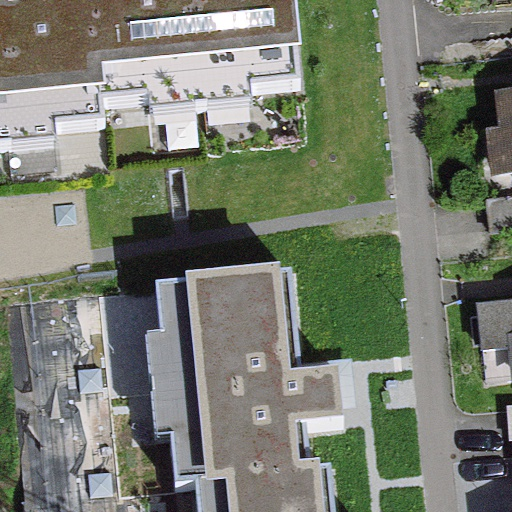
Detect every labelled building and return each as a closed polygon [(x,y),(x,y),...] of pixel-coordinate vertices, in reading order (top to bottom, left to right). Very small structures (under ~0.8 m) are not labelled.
[(89,66),(83,0),(0,0),(0,124),(93,116),(89,66)] [(83,0),(89,66),(284,49),(279,0),(83,0)] [(511,7),(511,0),(489,0),(490,10),(511,7)] [(511,100),(500,102),(504,136),(490,137),(494,177),(511,175),(511,100)] [(511,234),(511,203),(483,206),(486,237),(511,234)] [(187,277),(157,279),(162,330),(147,332),(156,432),(172,431),(177,481),(197,479),(199,511),(335,511),(331,463),(321,464),(320,458),(309,459),(306,418),(343,415),(339,365),(301,368),(292,267),(280,268),(279,261),(186,270),(187,277)] [(511,307),(474,311),(478,355),(511,351),(511,307)]
